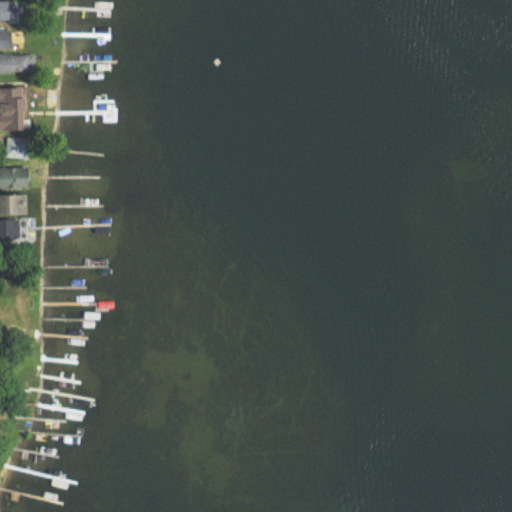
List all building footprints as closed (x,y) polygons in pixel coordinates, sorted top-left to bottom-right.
[(33,52),(0,52),(0,69),(33,69),(33,52)] [(0,127),(19,127),(18,107),(20,107),(20,84),(0,84),(0,127)] [(27,157),(28,136),(6,136),(5,156),(27,157)] [(24,165),(0,165),(0,186),(24,186),(24,165)] [(22,191),(0,190),(0,210),(21,211),(22,191)] [(0,217),(0,236),(26,236),(26,223),(34,222),(34,216),(0,217)]
